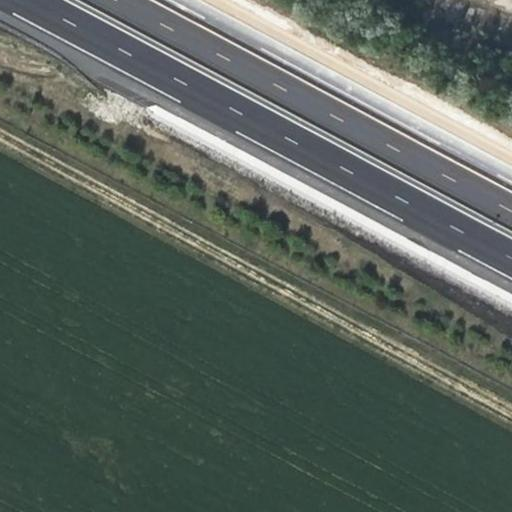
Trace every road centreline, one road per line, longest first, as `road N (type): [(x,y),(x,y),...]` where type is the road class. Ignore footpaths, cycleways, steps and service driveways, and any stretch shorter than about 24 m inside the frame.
road 1 (track): [(0,137),(511,420)]
road 2 (motorway): [(28,0),(511,257)]
road 3 (motorway): [(511,203),(131,0)]
